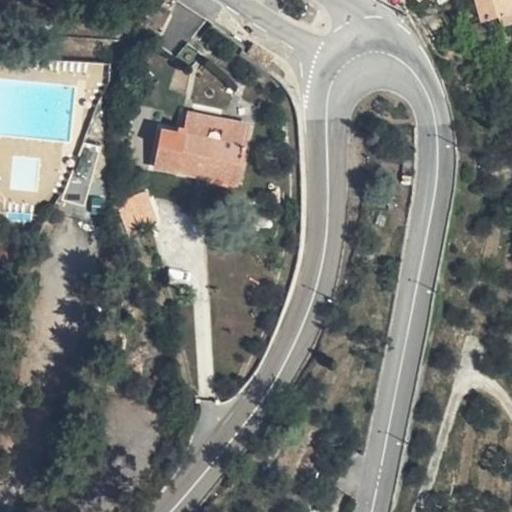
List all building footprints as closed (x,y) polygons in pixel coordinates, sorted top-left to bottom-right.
[(193,49),(205,23),(176,0),(175,0),(153,43),(177,54),(182,44),(193,49)] [(511,0),(502,0),(505,15),(511,13),(511,0)] [(183,147),(189,111),(183,110),(176,145),(183,147)] [(209,161),(239,167),(247,122),(189,111),(183,147),(182,149),(211,155),(209,161)] [(178,170),(236,181),(239,167),(209,161),(211,155),(182,149),(178,170)] [(120,211),(147,217),(143,200),(140,189),(130,192),(134,204),(119,209),(120,211)] [(149,198),(143,200),(147,217),(149,222),(153,220),(149,198)] [(149,222),(147,217),(120,211),(128,231),(149,222)]
